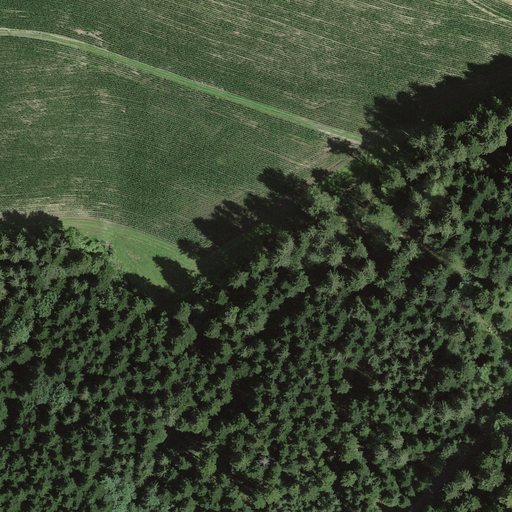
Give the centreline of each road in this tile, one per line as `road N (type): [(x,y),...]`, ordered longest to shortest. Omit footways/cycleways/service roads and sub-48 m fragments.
road 1 (track): [(355,138),(69,41),(0,34)]
road 2 (track): [(511,407),(410,511)]
